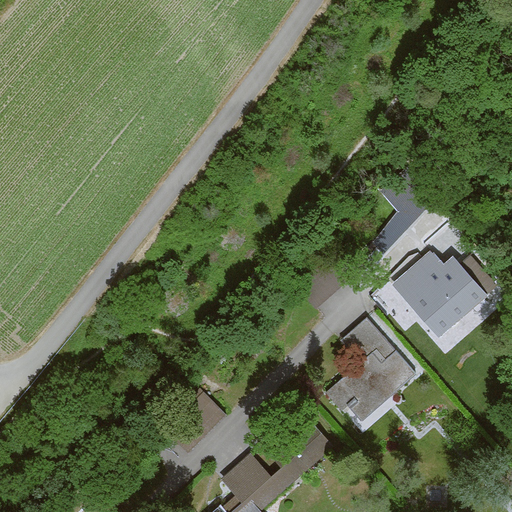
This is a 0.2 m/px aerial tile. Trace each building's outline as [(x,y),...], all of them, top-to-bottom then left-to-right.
[(317,305),(352,271),(328,245),(293,279),(317,305)] [(471,253),(413,303),(440,334),(497,284),(471,253)] [(324,392),(354,423),(411,374),(367,315),(339,340),(359,362),(324,392)] [(174,430),(187,446),(211,427),(199,411),(174,430)] [(311,416),(266,454),(294,487),(339,450),(311,416)] [(242,501),(273,474),(251,450),(221,478),(242,501)] [(259,511),(246,497),(242,501),(229,511),(223,511),(220,507),(214,511),(259,511)]
